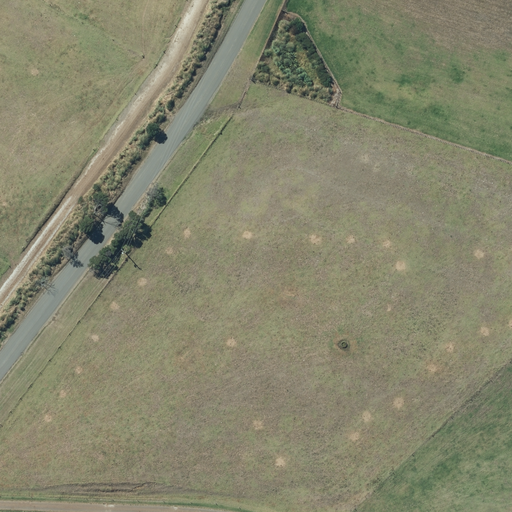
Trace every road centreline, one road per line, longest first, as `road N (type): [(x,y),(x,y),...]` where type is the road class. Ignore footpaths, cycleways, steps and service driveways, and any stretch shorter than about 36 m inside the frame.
road 1 (unclassified): [(255,0),(188,115),(0,366)]
road 2 (track): [(0,504),(191,511)]
